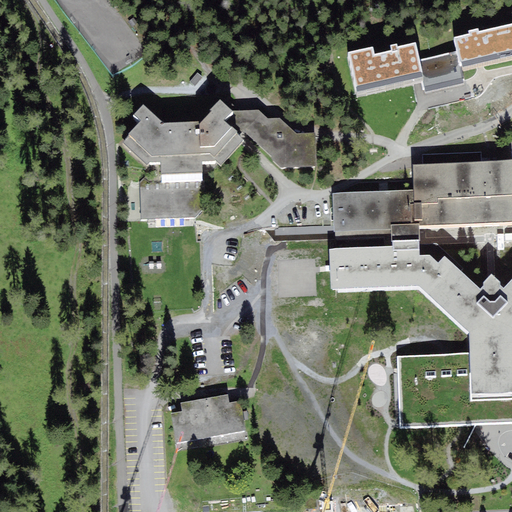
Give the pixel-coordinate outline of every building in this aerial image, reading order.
[(468,31),(469,34),(453,38),(456,51),(460,66),(511,54),(511,24),(479,32),(479,29),(468,31)] [(347,57),(348,61),(356,93),(423,77),(418,60),(415,45),(414,43),(397,47),(397,44),(390,46),(391,49),(391,51),(375,55),(374,51),(373,46),(347,52),(348,56),(347,57)] [(460,66),(456,51),(418,60),(423,77),(426,92),(464,83),(460,66)] [(162,123),(143,105),(133,115),(140,120),(128,133),(131,135),(123,143),(147,167),(150,162),(161,162),(160,174),(160,176),(145,177),(140,182),(141,220),(195,218),(202,210),(204,210),(203,172),(202,161),(215,161),(220,166),(245,140),(237,132),(239,129),(282,168),(316,166),(315,133),(297,134),(281,118),(268,119),(260,110),(233,112),(221,99),(200,122),(162,123)] [(511,279),(503,289),(500,285),(500,282),(492,274),(483,283),(483,286),(480,289),(445,256),(438,263),(430,256),(419,255),(418,240),(420,240),(419,226),(511,221),(511,159),(414,163),(416,192),(333,194),(336,249),(328,249),(330,289),(417,286),(469,335),(469,353),(398,356),(400,428),(491,424),(511,423),(511,279)] [(181,403),(182,412),(170,414),(176,444),(246,431),(240,402),(229,404),(227,395),(213,397),(181,403)]
